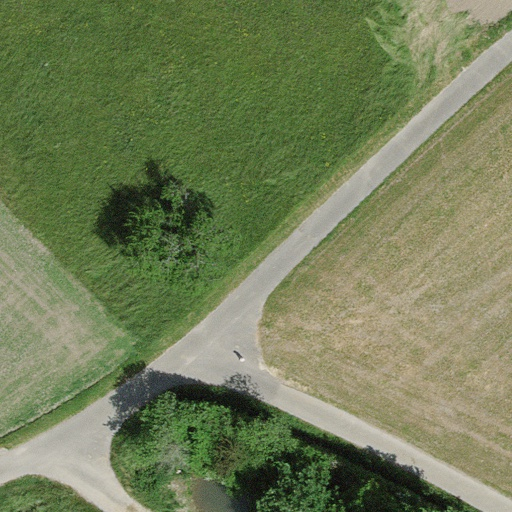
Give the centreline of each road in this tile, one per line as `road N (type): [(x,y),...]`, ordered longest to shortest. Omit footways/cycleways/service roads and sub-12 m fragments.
road 1 (track): [(0,474),(119,404),(193,343),(511,50)]
road 2 (track): [(481,511),(193,343)]
